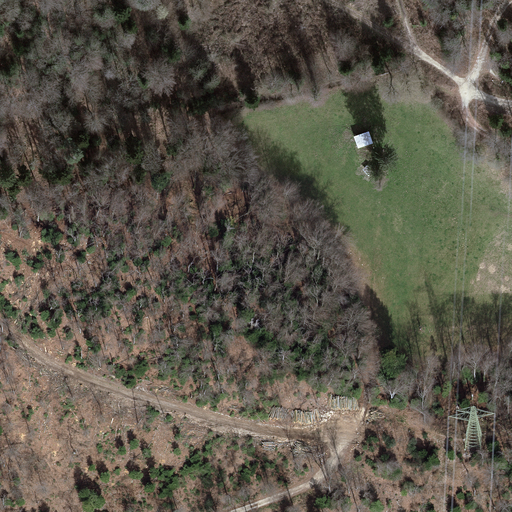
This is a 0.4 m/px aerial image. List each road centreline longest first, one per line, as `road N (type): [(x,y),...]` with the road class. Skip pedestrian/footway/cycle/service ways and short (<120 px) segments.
road 1 (track): [(0,324),(53,363),(132,394),(250,425),(345,435)]
road 2 (track): [(234,511),(300,489),(330,466),(367,398)]
